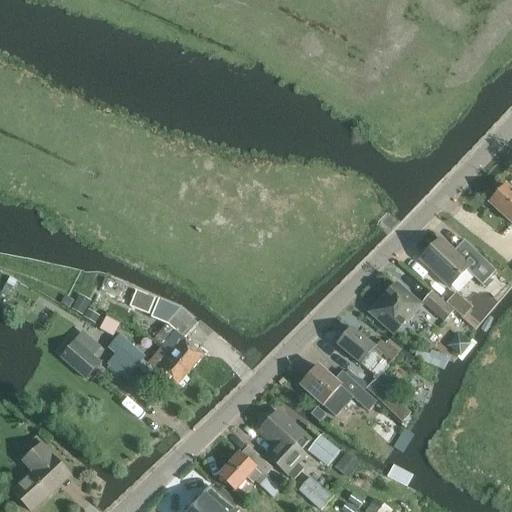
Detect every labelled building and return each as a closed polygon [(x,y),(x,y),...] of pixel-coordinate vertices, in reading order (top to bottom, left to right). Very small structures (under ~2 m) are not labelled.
[(511,223),(511,190),(506,185),(490,203),(511,223)] [(483,286),(497,272),(464,241),(454,253),(441,240),(420,261),(450,289),(467,271),(483,286)] [(10,279),(6,286),(13,289),(17,283),(10,279)] [(395,335),(420,307),(396,285),(371,313),(395,335)] [(454,311),(433,293),(424,303),(445,322),(454,311)] [(148,317),(154,301),(136,294),(130,310),(148,317)] [(448,303),(462,316),(470,307),(456,294),(448,303)] [(65,298),(61,305),(70,310),(74,302),(65,298)] [(78,301),(72,311),(83,318),(89,308),(78,301)] [(155,302),(150,318),(168,324),(176,332),(162,348),(190,372),(204,356),(185,339),(198,324),(181,310),(156,301),(155,302)] [(89,310),(84,318),(96,324),(100,317),(89,310)] [(116,333),(120,320),(107,316),(102,329),(116,333)] [(352,328),(337,346),(361,365),(376,348),(352,328)] [(74,341),(59,358),(86,381),(100,364),(74,341)] [(115,354),(107,364),(126,380),(138,366),(150,378),(155,372),(176,389),(190,372),(162,348),(148,364),(143,360),(146,357),(127,341),(115,354)] [(380,352),(392,363),(400,353),(387,343),(380,352)] [(431,352),(430,355),(418,351),(415,358),(427,364),(427,363),(442,368),(450,362),(450,361),(451,358),(431,352)] [(361,389),(361,388),(343,372),(335,381),(319,367),(301,386),(335,417),(352,397),(353,398),(352,398),(369,412),(377,404),(361,389)] [(373,376),(362,387),(386,409),(397,398),(373,376)] [(318,410),(312,416),(320,423),(326,416),(318,410)] [(308,455),(298,447),(306,439),(277,413),(259,433),(274,447),(268,455),(295,480),(304,470),(299,466),(308,455)] [(43,444),(36,437),(31,441),(38,448),(43,444)] [(339,453),(320,437),(308,452),(328,468),(339,453)] [(14,493),(31,511),(60,486),(54,478),(64,469),(42,445),(24,461),(35,473),(14,493)] [(255,479),(260,483),(273,469),(249,447),(241,455),(240,454),(219,477),(236,492),(247,479),(252,483),(255,479)] [(346,456),(338,466),(350,476),(359,466),(346,456)] [(268,477),(259,486),(273,499),(282,490),(268,477)] [(298,491),(320,511),(334,499),(311,478),(298,491)] [(237,511),(234,509),(218,493),(210,486),(205,491),(188,510),(185,511),(237,511)] [(222,489),(218,493),(234,509),(239,503),(222,489)] [(355,495),(349,502),(358,510),(364,503),(355,495)] [(365,511),(391,511),(392,511),(374,499),(365,511)]
